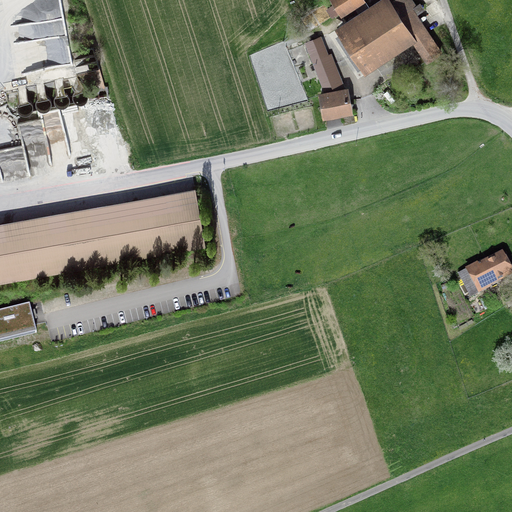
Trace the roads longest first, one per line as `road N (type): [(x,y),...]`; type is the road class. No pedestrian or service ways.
road 1 (residential): [(0,202),(435,113),(489,111),(511,125)]
road 2 (track): [(334,511),(511,433)]
